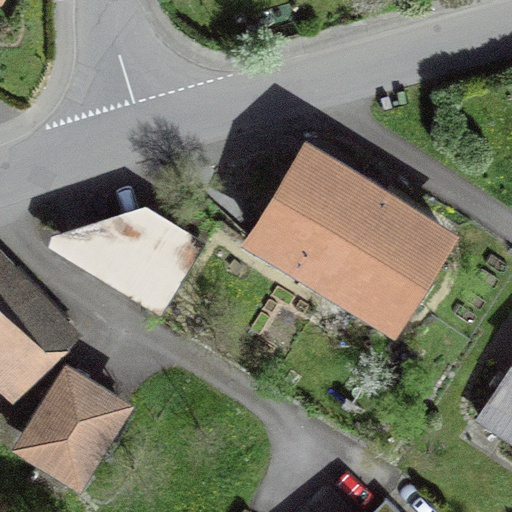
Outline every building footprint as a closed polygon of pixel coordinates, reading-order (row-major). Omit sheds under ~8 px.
[(399,304),(443,230),(356,177),(344,199),(295,171),(257,235),(355,297),(365,282),(399,304)] [(63,239),(164,299),(198,245),(145,211),(63,239)] [(0,383),(20,405),(84,332),(0,251),(0,383)] [(511,466),(511,355),(462,436),(511,466)] [(90,495),(141,413),(68,369),(18,450),(90,495)]
